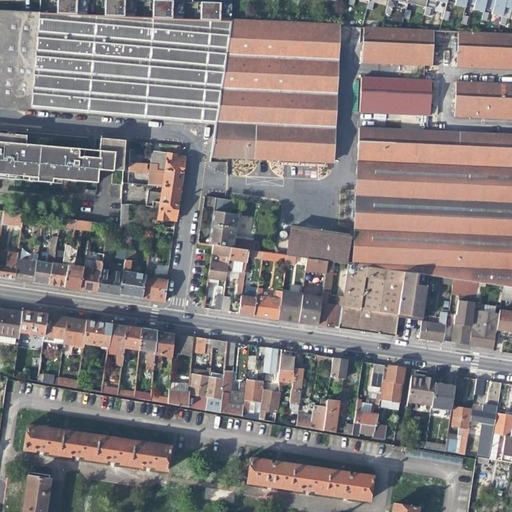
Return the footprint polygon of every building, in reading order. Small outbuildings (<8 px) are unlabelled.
[(76,12),(76,0),(56,0),(57,7),(56,14),(76,15),(76,12)] [(87,15),(87,0),(79,0),(79,12),(76,12),(76,15),(87,15)] [(124,14),(124,0),(104,0),(104,9),(104,16),(123,17),(124,14)] [(172,16),(172,1),(162,1),(153,0),(152,11),(152,18),(153,18),(171,18),(172,16)] [(486,0),(474,0),(473,8),(473,10),(483,12),(484,11),(486,0)] [(491,12),(494,0),(486,0),(484,11),(491,12)] [(505,0),(494,0),(491,12),(491,14),(501,17),(503,10),(505,0)] [(511,12),(511,6),(511,0),(505,0),(503,10),(511,12)] [(135,17),(136,1),(127,1),(127,14),(124,14),(123,17),(135,17)] [(219,18),(220,3),(211,3),(201,2),(200,13),(200,20),(219,21),(219,18)] [(183,19),(184,3),(175,3),(175,16),(172,16),(171,18),(183,19)] [(231,22),(232,5),(223,5),(223,18),(219,18),(219,21),(230,21),(231,22)] [(38,14),(0,11),(0,103),(30,107),(38,14)] [(39,14),(38,14),(30,107),(86,111),(145,117),(153,18),(152,18),(135,17),(123,17),(104,16),(87,15),(76,15),(39,14)] [(171,18),(153,18),(145,117),(179,120),(214,123),(230,21),(219,21),(200,20),(195,19),(183,19),(171,18)] [(231,22),(230,21),(214,123),(210,156),(243,158),(331,163),(338,26),(252,23),(246,22),(231,22)] [(435,41),(441,42),(441,31),(363,28),(361,62),(418,65),(418,69),(421,69),(420,80),(360,77),(359,113),(429,116),(431,81),(423,80),(423,69),(433,69),(435,41)] [(511,34),(441,31),(441,42),(443,42),(453,42),(451,70),(470,71),(470,76),(474,76),(475,68),(511,69),(511,34)] [(511,84),(474,83),(474,76),(470,76),(470,83),(454,82),(453,117),(469,118),(468,126),(472,126),(473,118),(511,119),(511,84)] [(511,134),(472,133),(472,126),(468,126),(468,133),(465,133),(463,169),(486,170),(511,171),(511,134)] [(358,128),(356,164),(416,167),(463,169),(465,133),(358,128)] [(9,137),(0,135),(0,144),(13,145),(25,146),(25,138),(9,137)] [(106,173),(112,174),(112,172),(114,147),(115,140),(108,139),(102,139),(100,159),(99,173),(106,173)] [(115,140),(114,147),(123,148),(123,143),(122,142),(120,140),(115,140)] [(53,180),(98,184),(99,173),(100,159),(93,158),(85,157),(86,151),(25,146),(13,145),(0,144),(0,175),(37,179),(36,184),(53,185),(53,180)] [(122,173),(123,148),(114,147),(112,172),(122,173)] [(150,152),(149,165),(156,166),(155,171),(163,172),(180,174),(182,165),(182,158),(174,157),(174,155),(150,152)] [(149,171),(155,171),(156,166),(149,165),(133,163),(128,162),(127,172),(148,174),(149,171)] [(227,162),(207,162),(207,172),(227,172),(227,162)] [(415,178),(416,167),(356,164),(351,265),(366,267),(404,272),(427,275),(453,279),(457,279),(463,180),(415,178)] [(415,178),(463,180),(463,169),(416,167),(415,178)] [(485,181),(486,170),(463,169),(463,180),(485,181)] [(511,171),(486,170),(485,181),(463,180),(457,279),(476,282),(502,286),(511,286),(511,171)] [(155,171),(154,180),(153,187),(161,187),(163,172),(155,171)] [(161,187),(178,190),(179,182),(180,174),(163,172),(161,187)] [(154,180),(127,176),(127,183),(153,187),(154,180)] [(151,202),(159,203),(176,205),(177,199),(178,190),(161,187),(160,194),(146,192),(144,206),(149,207),(150,207),(151,202)] [(211,225),(208,245),(212,245),(230,248),(247,250),(252,251),(253,243),(232,240),(233,236),(235,215),(230,214),(232,201),(214,198),(211,225)] [(165,220),(174,221),(175,214),(176,205),(159,203),(151,202),(150,207),(149,207),(148,219),(165,221),(165,220)] [(127,204),(120,203),(119,214),(118,226),(132,228),(132,221),(127,221),(128,214),(126,214),(127,204)] [(0,223),(19,227),(21,214),(19,214),(2,212),(0,222),(0,223)] [(57,231),(58,226),(59,219),(55,218),(41,217),(40,229),(57,231)] [(58,226),(73,228),(74,221),(72,220),(59,219),(58,226)] [(72,229),(88,231),(89,223),(86,222),(78,221),(74,221),(73,228),(72,229)] [(82,268),(79,290),(88,292),(96,293),(100,270),(101,263),(104,246),(106,233),(107,225),(89,223),(88,231),(82,268)] [(349,238),(289,229),(286,254),(345,263),(349,238)] [(211,255),(211,254),(212,245),(208,245),(197,243),(196,253),(211,255)] [(46,264),(35,262),(32,283),(42,285),(48,286),(52,263),(55,245),(49,244),(46,264)] [(211,254),(226,256),(229,256),(230,248),(212,245),(211,254)] [(61,265),(52,263),(48,286),(56,287),(63,288),(70,247),(70,246),(64,246),(63,257),(62,257),(61,265)] [(112,247),(104,246),(101,263),(109,264),(112,247)] [(75,248),(70,247),(63,288),(72,289),(79,290),(82,268),(72,267),(75,248)] [(126,248),(122,273),(119,296),(131,298),(141,300),(144,279),(145,276),(128,273),(130,265),(133,265),(135,254),(126,248)] [(237,287),(242,287),(243,284),(247,250),(230,248),(229,256),(227,265),(227,271),(236,272),(239,272),(237,287)] [(4,266),(0,265),(0,278),(2,279),(12,280),(15,261),(16,250),(13,249),(12,253),(9,253),(8,258),(5,258),(4,266)] [(30,263),(15,261),(12,280),(20,282),(32,283),(35,262),(36,255),(31,254),(30,263)] [(296,257),(287,256),(286,264),(294,265),(296,257)] [(305,272),(325,274),(327,261),(307,258),(305,272)] [(334,326),(339,326),(343,297),(336,296),(335,306),(326,305),(328,293),(330,293),(335,262),(327,261),(325,274),(321,299),(321,300),(321,304),(319,312),(317,326),(328,327),(333,328),(334,326)] [(210,263),(208,279),(218,280),(225,281),(227,271),(227,265),(225,265),(210,263)] [(347,327),(357,328),(363,287),(366,267),(351,265),(348,264),(343,297),(339,326),(347,327)] [(394,336),(397,315),(400,298),(404,272),(366,267),(363,287),(357,328),(356,331),(374,333),(394,336)] [(122,273),(100,270),(96,293),(109,295),(119,296),(122,273)] [(422,319),(427,275),(404,272),(400,298),(397,315),(407,317),(422,319)] [(157,281),(144,279),(141,300),(162,303),(166,276),(162,276),(158,275),(157,281)] [(218,284),(218,280),(208,279),(206,287),(210,287),(211,283),(213,283),(218,284)] [(474,297),(476,282),(457,279),(453,279),(450,294),(474,297)] [(257,289),(243,284),(242,287),(238,314),(247,316),(253,317),(256,294),(257,289)] [(304,284),(304,287),(291,285),(290,291),(321,295),(323,286),(304,284)] [(500,299),(511,301),(511,286),(502,286),(500,299)] [(206,289),(191,287),(188,307),(193,308),(203,310),(206,289)] [(282,291),(282,292),(277,320),(288,321),(297,323),(299,311),(301,296),(302,294),(282,291)] [(260,294),(256,294),(253,317),(266,318),(277,320),(282,292),(276,292),(275,299),(260,297),(260,294)] [(215,296),(213,311),(220,312),(223,297),(215,296)] [(299,311),(297,323),(306,324),(308,310),(319,312),(321,304),(321,300),(321,299),(301,296),(299,311)] [(230,298),(223,297),(220,312),(228,313),(230,298)] [(17,338),(18,333),(21,312),(4,309),(0,308),(0,344),(14,346),(15,338),(17,338)] [(308,310),(306,324),(317,326),(319,312),(308,310)] [(511,312),(498,311),(498,315),(496,322),(495,329),(510,331),(511,331),(511,312)] [(38,340),(41,340),(42,335),(45,315),(32,314),(21,312),(18,333),(39,336),(38,340)] [(442,341),(447,312),(441,312),(440,324),(421,322),(419,338),(431,340),(442,341)] [(487,321),(490,321),(496,322),(498,315),(488,313),(487,321)] [(42,335),(62,339),(65,318),(57,317),(45,315),(42,335)] [(472,315),(471,324),(476,324),(477,319),(480,319),(481,316),(472,315)] [(62,343),(81,346),(82,343),(85,321),(76,320),(65,318),(62,339),(62,343)] [(90,344),(106,347),(106,346),(110,325),(97,323),(85,321),(82,343),(90,344)] [(488,331),(476,329),(474,345),(482,346),(492,347),(495,329),(496,322),(490,321),(488,331)] [(119,366),(120,358),(122,346),(125,327),(119,326),(110,325),(106,346),(115,347),(114,355),(113,365),(119,366)] [(462,343),(468,344),(470,328),(470,327),(454,325),(452,342),(462,343)] [(126,347),(137,349),(140,329),(133,328),(125,327),(122,346),(126,347)] [(468,344),(474,345),(476,329),(470,328),(468,344)] [(147,363),(152,364),(157,332),(148,331),(140,329),(137,349),(150,351),(149,356),(148,357),(147,363)] [(171,357),(171,353),(173,334),(168,333),(157,332),(152,364),(151,370),(159,371),(162,355),(171,357)] [(192,356),(192,351),(192,349),(194,337),(185,336),(173,334),(171,353),(192,356)] [(205,353),(206,339),(202,339),(194,337),(192,349),(192,351),(205,353)] [(211,347),(226,349),(227,342),(220,341),(212,340),(211,347)] [(233,357),(235,344),(227,342),(226,349),(225,356),(233,357)] [(105,354),(114,355),(115,347),(106,346),(106,347),(106,351),(105,354)] [(92,353),(91,349),(81,347),(77,372),(86,373),(89,373),(92,353)] [(272,349),(265,348),(264,356),(261,373),(274,374),(278,350),(272,349)] [(11,378),(35,382),(36,375),(39,357),(15,354),(11,378)] [(276,380),(292,383),(293,374),(291,374),(293,358),(287,357),(279,356),(276,378),(276,380)] [(338,359),(332,358),(331,363),(329,377),(342,378),(345,360),(338,359)] [(371,385),(381,386),(382,381),(384,366),(374,364),(371,385)] [(293,370),(293,374),(292,383),(289,403),(297,404),(302,371),(301,371),(296,370),(293,370)] [(222,371),(222,374),(221,379),(218,399),(216,412),(237,416),(242,383),(237,382),(235,394),(233,404),(223,402),(225,394),(227,392),(230,372),(222,371)] [(41,376),(36,375),(35,382),(51,385),(51,378),(52,376),(41,374),(41,376)] [(207,377),(189,374),(187,385),(186,394),(204,397),(207,377)] [(433,383),(433,382),(425,381),(423,380),(423,378),(411,376),(407,402),(430,405),(433,383)] [(463,393),(465,378),(455,376),(454,386),(453,391),(463,393)] [(90,383),(84,382),(76,381),(75,389),(99,393),(100,386),(101,379),(91,377),(90,383)] [(221,379),(207,377),(204,397),(218,399),(221,379)] [(56,378),(56,379),(55,385),(65,387),(75,389),(76,381),(56,378)] [(481,396),(484,381),(475,379),(473,394),(481,396)] [(258,402),(259,390),(260,382),(251,381),(243,380),(238,416),(255,419),(256,414),(248,413),(250,401),(258,402)] [(392,381),(386,380),(383,400),(398,403),(402,382),(394,381),(392,381)] [(168,382),(166,398),(165,404),(184,407),(186,394),(187,385),(168,382)] [(433,383),(430,407),(450,410),(453,391),(454,386),(442,385),(433,383)] [(116,389),(100,386),(99,393),(107,394),(115,395),(116,389)] [(116,389),(115,395),(131,398),(132,391),(116,389)] [(277,393),(259,390),(258,402),(256,414),(255,419),(261,420),(262,411),(274,412),(277,393)] [(230,392),(227,392),(225,394),(223,402),(233,404),(235,394),(230,392)] [(147,401),(165,404),(166,398),(148,395),(147,401)] [(325,399),(325,400),(324,407),(322,430),(333,432),(334,421),(338,421),(338,418),(341,419),(343,402),(325,399)] [(356,399),(352,421),(352,422),(361,423),(375,426),(375,425),(377,414),(370,413),(359,411),(360,402),(361,400),(356,399)] [(364,402),(360,402),(359,411),(370,413),(372,404),(366,403),(364,402)] [(296,414),(297,404),(289,403),(287,413),(290,413),(296,414)] [(481,410),(494,412),(495,405),(489,404),(485,403),(481,410)] [(306,419),(306,415),(300,414),(296,414),(294,425),(322,430),(324,407),(320,406),(313,405),(311,420),(306,419)] [(450,425),(457,426),(461,427),(458,447),(457,452),(463,453),(467,427),(466,427),(470,408),(464,407),(454,406),(450,425)] [(485,419),(483,429),(492,430),(494,412),(481,410),(472,409),(471,420),(478,422),(479,418),(485,419)] [(509,435),(509,434),(511,415),(504,414),(496,413),(493,432),(497,433),(499,433),(508,435),(509,435)] [(338,432),(350,434),(352,422),(352,421),(349,420),(344,419),(342,430),(338,429),(338,432)] [(356,428),(360,428),(361,423),(352,422),(350,434),(355,435),(356,428)] [(386,427),(375,425),(375,426),(361,423),(360,428),(360,432),(365,433),(365,434),(372,435),(372,438),(384,440),(386,427)] [(25,427),(21,451),(32,453),(32,450),(47,453),(47,455),(67,458),(68,455),(83,458),(83,460),(103,463),(104,461),(118,463),(118,465),(139,468),(139,466),(154,468),(154,470),(165,471),(168,447),(25,427)] [(490,447),(492,430),(483,429),(481,446),(490,447)] [(453,451),(454,446),(456,434),(446,432),(443,449),(453,451)] [(497,433),(493,432),(489,459),(495,459),(499,433),(497,433)] [(511,450),(511,439),(507,438),(503,462),(510,463),(511,457),(511,450)] [(434,454),(433,460),(461,465),(463,458),(434,454)] [(488,457),(482,456),(474,455),(473,462),(487,464),(488,457)] [(249,459),(245,484),(298,491),(298,489),(314,491),(314,493),(367,500),(370,476),(351,473),(351,476),(345,476),(346,472),(273,463),(273,466),(267,465),(267,462),(249,459)] [(42,511),(47,481),(26,478),(21,511),(42,511)]
